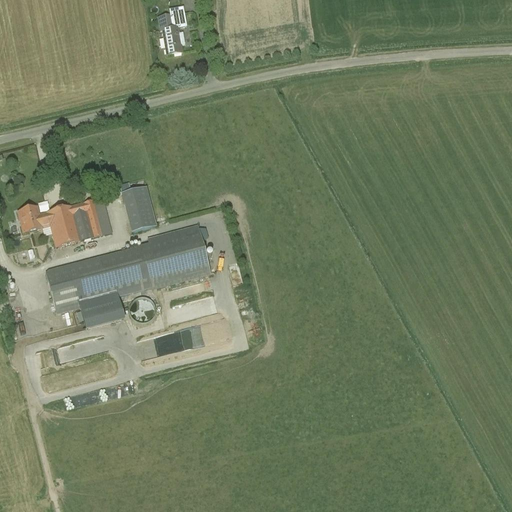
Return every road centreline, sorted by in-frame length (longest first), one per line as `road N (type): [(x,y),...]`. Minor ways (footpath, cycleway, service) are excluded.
road 1 (unclassified): [(0,138),(338,63),(511,49)]
road 2 (unknown): [(0,236),(12,272),(27,279),(196,231)]
